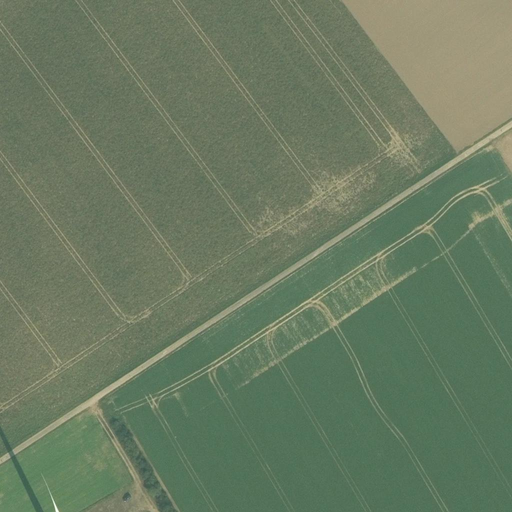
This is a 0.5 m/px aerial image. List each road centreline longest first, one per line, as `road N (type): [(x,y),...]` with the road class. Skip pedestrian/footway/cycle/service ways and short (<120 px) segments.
road 1 (track): [(511,124),(0,467)]
road 2 (track): [(159,511),(97,403)]
